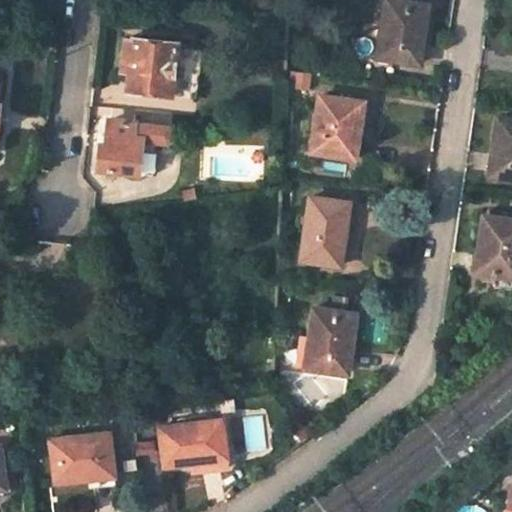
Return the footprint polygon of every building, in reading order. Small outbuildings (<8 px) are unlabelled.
[(419,63),(427,4),(401,0),(385,0),(377,56),(419,63)] [(172,93),(176,43),(135,39),(131,90),(172,93)] [(363,101),(319,96),(311,152),(356,157),(359,139),(358,139),(363,101)] [(511,118),(498,117),(490,176),(511,179),(511,118)] [(145,173),(148,142),(163,144),(171,145),(178,140),(179,133),(172,127),(116,120),(115,135),(113,145),(108,145),(105,169),(145,173)] [(338,265),(348,204),(309,198),(300,260),(338,265)] [(511,277),(511,221),(483,217),(474,272),(511,277)] [(346,372),(354,315),(312,310),(305,367),(346,372)] [(226,459),(222,421),(159,429),(164,467),(226,459)] [(114,477),(109,435),(51,442),(56,484),(114,477)]
